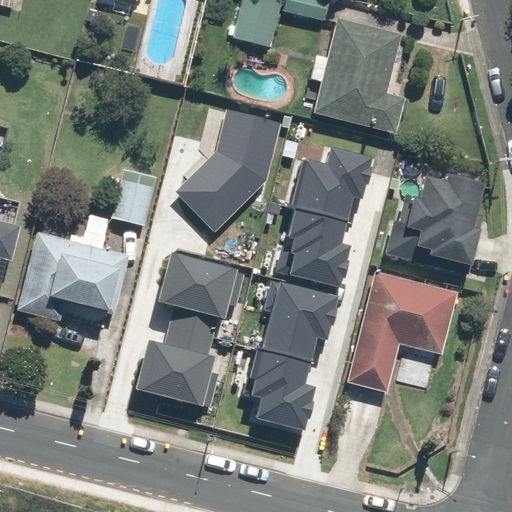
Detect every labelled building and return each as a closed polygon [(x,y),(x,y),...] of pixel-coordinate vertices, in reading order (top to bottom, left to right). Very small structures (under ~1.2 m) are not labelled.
[(240,0),(231,45),(268,53),(278,2),(267,0),(240,0)] [(333,22),(310,114),(383,131),(405,40),(333,22)] [(189,50),(149,49),(148,87),(188,89),(189,50)] [(172,186),(211,227),(264,177),(280,119),(226,105),(213,148),(172,186)] [(286,203),(292,204),(343,217),(349,194),(359,196),(370,153),(326,142),(321,160),(298,154),(286,203)] [(122,170),(108,219),(140,229),(155,180),(122,170)] [(392,212),(384,248),(469,268),(479,224),(471,222),(481,181),(444,172),(443,178),(421,173),(416,194),(403,191),(398,213),(392,212)] [(343,217),(292,204),(285,233),(289,234),(287,242),(283,241),(276,267),(337,282),(348,241),(338,238),(343,217)] [(0,264),(6,265),(12,232),(4,231),(0,229),(0,264)] [(24,279),(17,310),(52,319),(56,302),(108,314),(121,259),(34,239),(25,279),(24,279)] [(167,322),(211,333),(216,314),(222,316),(234,268),(168,251),(156,299),(172,303),(167,322)] [(381,393),(394,344),(438,355),(454,298),(410,286),(371,275),(342,383),(381,393)] [(266,301),(255,344),(307,357),(313,332),(325,335),(335,294),(265,276),(259,299),(266,301)] [(211,353),(206,352),(211,333),(167,322),(162,341),(146,337),(134,385),(199,402),(211,353)] [(255,344),(243,389),(256,392),(250,412),(301,425),(312,381),(301,378),(307,357),(255,344)] [(434,361),(399,358),(396,385),(431,389),(434,361)]
